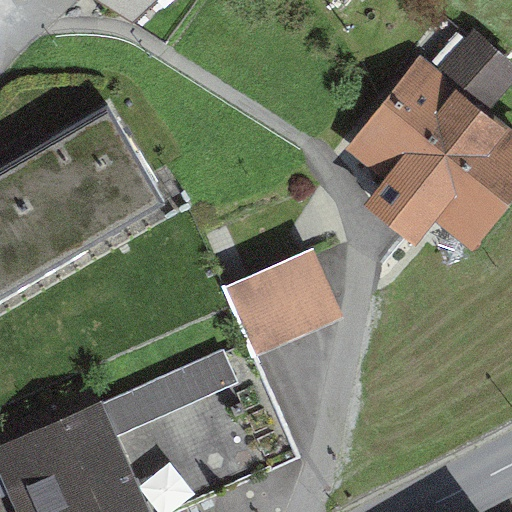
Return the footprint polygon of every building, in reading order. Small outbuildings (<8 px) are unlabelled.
[(506,58),(455,18),(426,55),(478,95),(506,58)] [(511,136),(406,45),(333,130),(449,229),(511,154),(511,136)] [(81,97),(0,142),(0,259),(131,186),(81,97)] [(299,232),(214,270),(247,343),(332,305),(299,232)] [(229,315),(0,414),(0,500),(5,511),(147,511),(144,505),(286,443),(229,315)]
